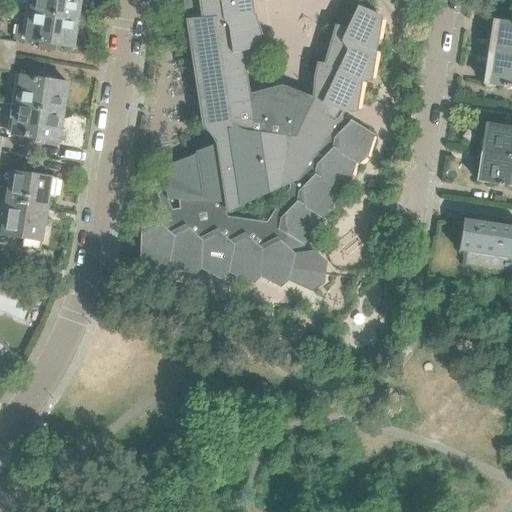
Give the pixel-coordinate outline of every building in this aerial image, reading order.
[(27,0),(26,9),(77,18),(80,0),(27,0)] [(178,200),(179,209),(172,210),(166,217),(141,230),(140,256),(142,257),(160,267),(168,261),(193,272),(201,266),(220,276),(227,269),(253,280),(260,274),(280,284),(288,277),(298,274),(301,261),(283,245),(289,237),(303,245),(312,238),(319,219),(321,218),(330,211),(337,190),(339,191),(348,184),(355,163),(357,164),(373,135),(350,121),(340,131),(333,127),(335,123),(333,122),(339,110),(345,113),(355,111),(360,82),(370,81),(380,17),(377,16),(362,10),(359,9),(357,8),(351,20),(349,24),(347,28),(335,26),(330,43),(337,49),(329,65),(318,63),(314,77),(320,84),(313,99),(293,91),(281,87),(275,88),(248,95),(242,52),(246,50),(245,46),(258,42),(256,34),(253,14),(252,9),(250,0),(183,0),(192,54),(192,60),(193,66),(196,85),(197,87),(200,109),(200,110),(202,124),(203,126),(220,128),(222,143),(196,152),(197,155),(163,168),(168,200),(178,200)] [(73,48),(77,18),(26,9),(23,26),(16,25),(14,38),(39,42),(39,48),(54,50),(55,45),(73,48)] [(489,51),(511,54),(511,23),(494,21),(489,51)] [(0,55),(14,57),(16,42),(0,39),(0,55)] [(511,54),(489,51),(484,84),(511,88),(511,54)] [(0,67),(12,69),(14,57),(0,55),(0,67)] [(157,61),(152,90),(165,92),(170,63),(157,61)] [(12,104),(63,112),(67,83),(52,81),(53,73),(39,71),(37,79),(20,76),(18,88),(14,87),(12,104)] [(58,143),(63,112),(12,104),(9,121),(13,122),(11,135),(41,140),(58,143)] [(482,153),(511,157),(511,127),(486,124),(482,153)] [(511,187),(511,157),(482,153),(477,181),(497,184),(497,186),(502,186),(502,185),(511,187)] [(6,200),(46,206),(48,197),(54,198),(57,179),(51,178),(9,171),(7,184),(9,184),(6,200)] [(40,249),(46,206),(6,200),(5,209),(1,208),(0,216),(0,217),(4,218),(1,234),(23,237),(22,247),(40,249)] [(511,253),(511,224),(485,221),(486,217),(478,216),(477,220),(463,219),(458,252),(506,259),(507,252),(511,253)] [(0,359),(9,352),(0,340),(0,359)]
